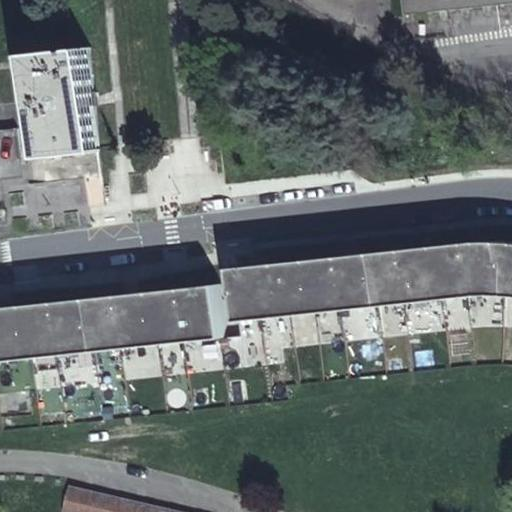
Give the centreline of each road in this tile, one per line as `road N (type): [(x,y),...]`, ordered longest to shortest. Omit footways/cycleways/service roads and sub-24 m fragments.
road 1 (residential): [(511,191),(0,257)]
road 2 (unknown): [(323,0),(391,36),(463,47),(511,44)]
